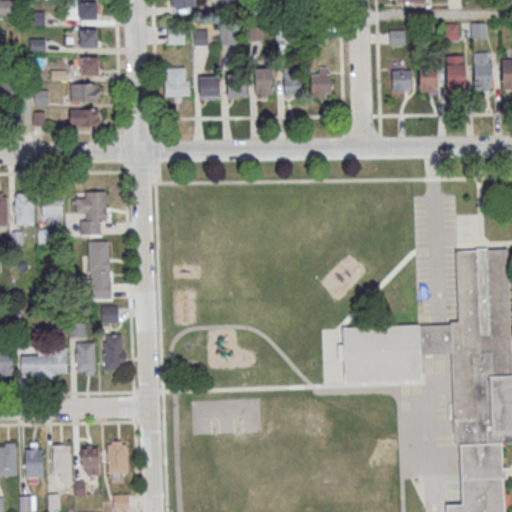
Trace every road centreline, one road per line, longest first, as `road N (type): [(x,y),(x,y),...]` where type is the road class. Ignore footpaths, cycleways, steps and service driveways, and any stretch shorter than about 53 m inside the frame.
road 1 (residential): [(151,511),(131,0)]
road 2 (residential): [(511,146),(0,153)]
road 3 (residential): [(360,149),(355,0)]
road 4 (residential): [(147,408),(0,410)]
